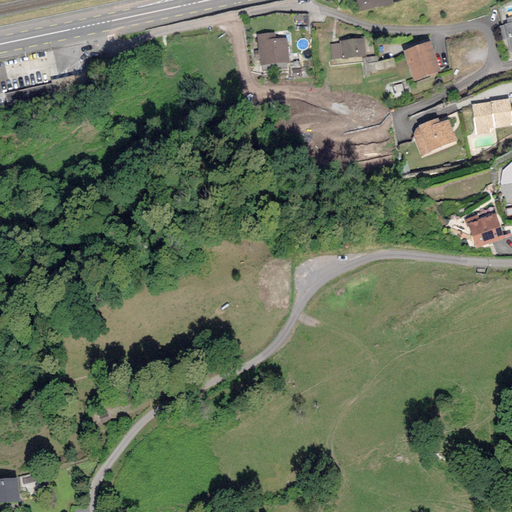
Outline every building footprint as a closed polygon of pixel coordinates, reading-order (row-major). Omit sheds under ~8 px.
[(391,0),(357,0),(360,9),(392,2),(391,0)] [(274,33),(259,35),(262,63),(287,61),(285,39),(275,40),(274,33)] [(341,44),(332,45),(333,58),(365,54),(364,39),(341,41),(341,44)] [(428,43),(405,51),(414,78),(437,71),(428,43)] [(379,57),(365,59),(367,74),(394,70),(393,59),(380,61),(379,57)] [(91,92),(87,73),(53,81),(54,85),(9,96),(12,111),(91,92)] [(511,111),(511,100),(473,105),(477,133),(490,132),(490,128),(511,124),(511,111)] [(440,125),(438,120),(419,128),(415,136),(422,153),(456,139),(449,122),(440,125)] [(503,237),(495,216),(481,221),(479,215),(469,219),(478,246),(503,237)] [(107,413),(100,416),(102,423),(110,420),(107,413)] [(17,479),(0,481),(0,501),(19,499),(17,479)]
